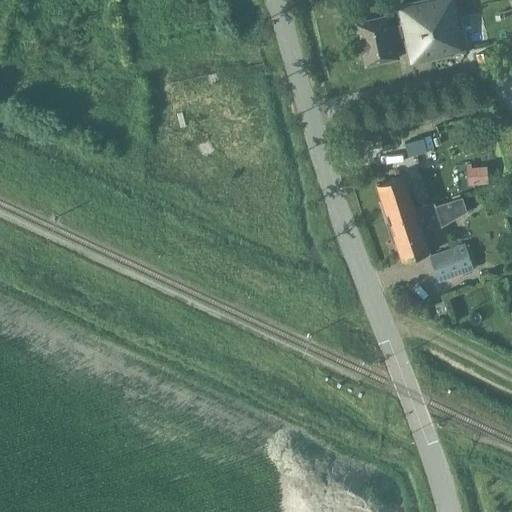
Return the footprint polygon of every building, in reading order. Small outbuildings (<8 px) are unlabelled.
[(396,40),(405,38),(412,62),(450,54),(450,53),(466,49),(455,0),(426,0),(397,7),(401,24),(392,26),(390,16),(355,24),(365,65),(399,57),(396,40)] [(404,143),(408,157),(427,151),(423,138),(404,143)] [(472,183),(487,182),(486,164),(470,165),(472,183)] [(376,183),(389,222),(416,213),(417,215),(436,209),(434,204),(434,202),(415,208),(404,174),(376,183)] [(402,260),(430,252),(423,232),(442,226),(466,210),(462,195),(434,204),(436,209),(417,215),(416,213),(389,222),(402,260)] [(429,257),(438,283),(477,268),(469,245),(465,246),(465,245),(429,257)] [(511,332),(500,331),(497,346),(510,348),(511,337),(511,332)]
